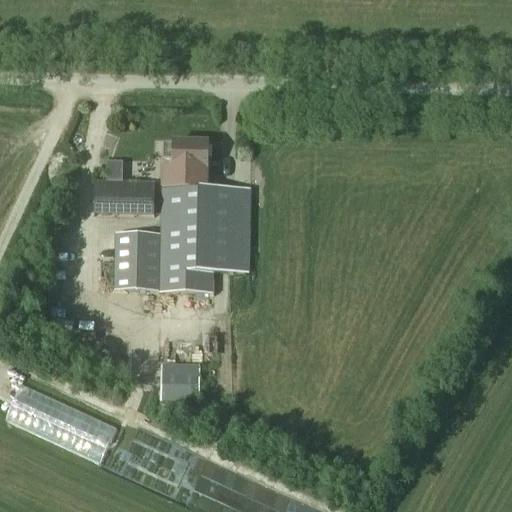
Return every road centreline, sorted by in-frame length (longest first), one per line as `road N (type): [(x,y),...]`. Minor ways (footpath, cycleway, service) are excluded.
road 1 (unclassified): [(511,81),(0,70)]
road 2 (unknown): [(101,72),(73,212),(79,255),(93,289),(144,350)]
